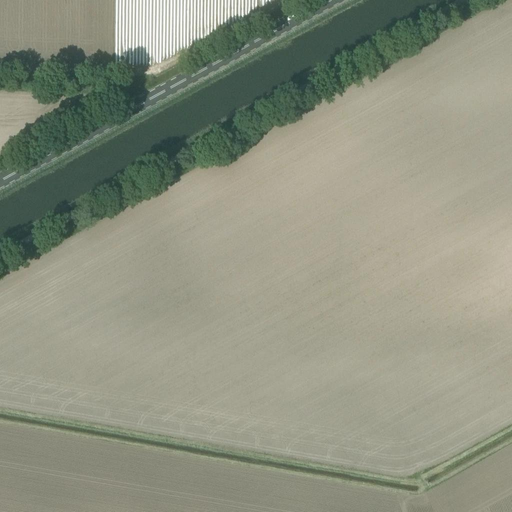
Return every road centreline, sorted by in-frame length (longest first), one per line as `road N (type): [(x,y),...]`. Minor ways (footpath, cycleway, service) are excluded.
road 1 (track): [(0,253),(465,0)]
road 2 (primary): [(0,182),(330,0)]
road 3 (track): [(0,82),(128,88),(139,105)]
